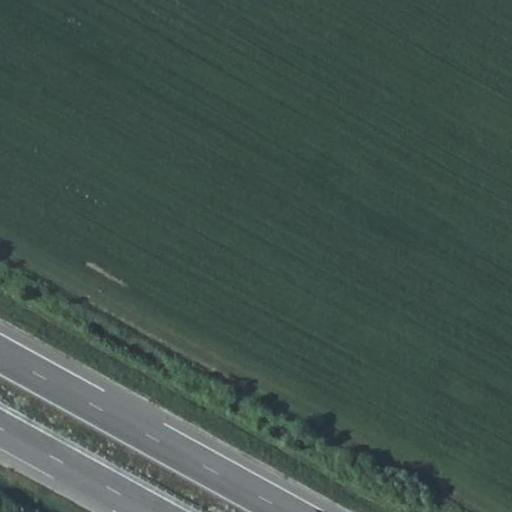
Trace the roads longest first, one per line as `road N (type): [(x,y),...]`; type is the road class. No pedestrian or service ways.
road 1 (trunk): [(287,511),(0,354)]
road 2 (trunk): [(0,428),(151,511)]
